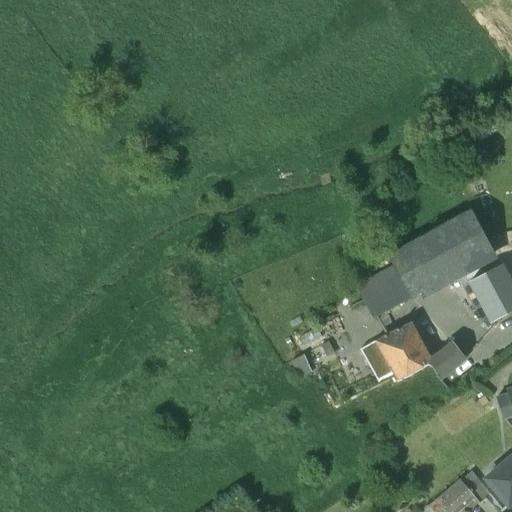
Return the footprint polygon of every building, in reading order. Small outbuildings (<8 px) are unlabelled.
[(398,306),(494,252),(472,213),(388,259),(393,269),(382,276),(398,306)] [(511,285),(501,266),(470,282),(492,322),(511,311),(511,285)] [(382,276),(359,289),(375,319),(398,306),(382,276)] [(388,335),(360,350),(377,381),(393,374),(398,383),(430,365),(439,380),(465,359),(453,343),(430,361),(410,325),(388,336),(388,335)] [(511,389),(507,391),(508,396),(497,399),(503,421),(511,418),(511,389)] [(511,504),(511,457),(506,451),(495,461),(500,468),(485,481),(508,508),(511,504)] [(490,497),(470,474),(461,482),(475,500),(479,505),(485,499),(486,500),(490,497)] [(475,500),(461,482),(450,491),(465,509),(475,500)] [(460,511),(465,509),(450,491),(440,500),(450,511),(460,511)] [(450,511),(440,500),(429,509),(432,511),(450,511)]
